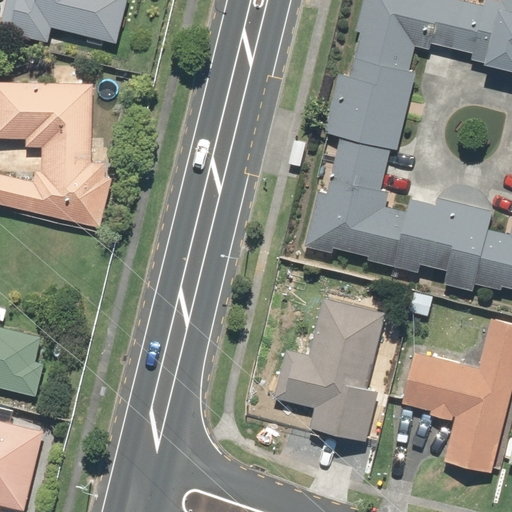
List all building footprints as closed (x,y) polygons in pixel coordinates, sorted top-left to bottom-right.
[(5,0),(0,20),(0,30),(47,43),(51,27),(115,44),(126,0),(5,0)] [(511,226),(490,222),(494,206),(440,193),(439,196),(414,190),(410,205),(389,200),(392,186),(383,184),(393,143),(398,144),(418,65),(411,63),(416,39),(434,44),(435,40),(489,53),(488,58),(511,63),(511,0),(364,0),(358,24),(364,25),(354,68),(343,66),(328,126),(341,129),(327,186),(321,185),(308,240),(335,247),(337,241),(371,250),(370,254),(423,267),(425,259),(449,265),(446,277),(476,285),(478,277),(507,284),(507,281),(511,282),(511,226)] [(90,83),(0,82),(0,139),(24,139),(24,148),(40,148),(40,171),(34,170),(32,181),(0,174),(0,204),(101,228),(112,178),(104,176),(104,162),(90,162),(90,83)] [(391,315),(321,295),(305,354),(285,349),(271,397),(312,408),(306,430),(364,446),(379,396),(369,393),(391,315)] [(398,404),(431,412),(430,417),(456,423),(446,463),(493,475),(511,394),(511,325),(490,320),(478,369),(410,352),(398,404)] [(0,388),(34,397),(42,364),(34,362),(39,337),(0,327),(0,388)] [(42,431),(0,421),(0,505),(23,511),(42,431)]
